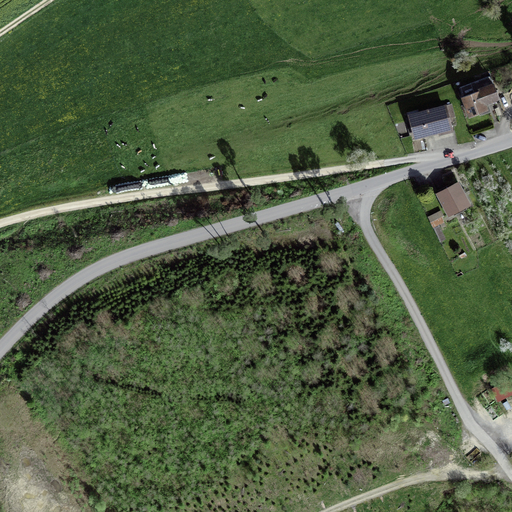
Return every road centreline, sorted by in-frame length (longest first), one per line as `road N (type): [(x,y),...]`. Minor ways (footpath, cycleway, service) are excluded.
road 1 (tertiary): [(511,141),(126,256),(36,313)]
road 2 (track): [(463,156),(342,163),(0,221)]
road 3 (track): [(510,472),(421,478),(327,511)]
